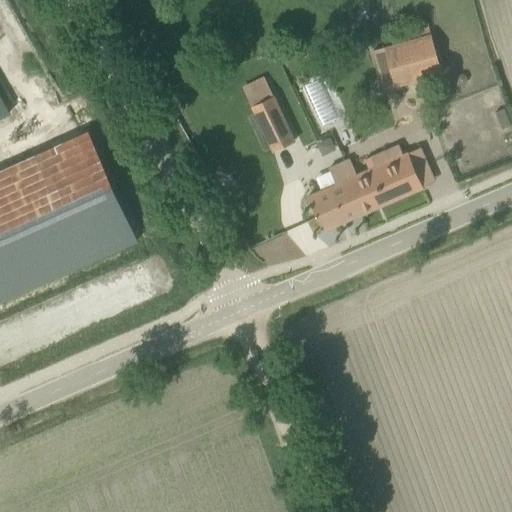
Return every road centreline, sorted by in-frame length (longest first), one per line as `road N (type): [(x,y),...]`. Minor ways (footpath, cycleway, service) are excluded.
road 1 (tertiary): [(241,310),(74,0)]
road 2 (tertiary): [(241,310),(511,195)]
road 3 (tertiary): [(0,415),(241,310)]
road 4 (track): [(317,511),(241,310)]
